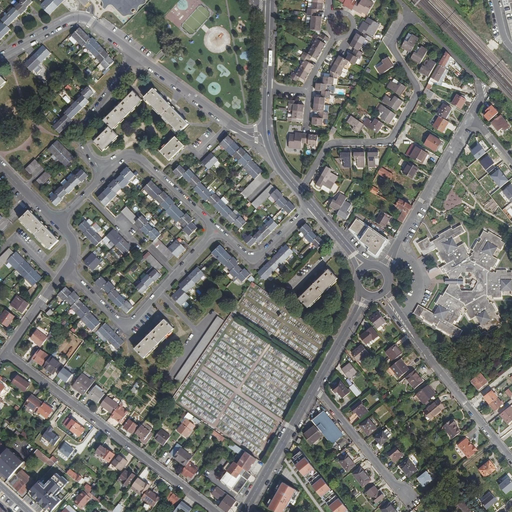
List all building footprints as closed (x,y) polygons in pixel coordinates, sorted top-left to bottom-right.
[(50,15),(58,6),(52,0),(46,0),(41,6),(50,15)] [(96,0),(105,9),(110,4),(123,16),(132,15),(136,12),(139,6),(145,4),(145,0),(96,0)] [(352,10),(353,9),(357,2),(354,0),(341,0),(345,2),(344,5),(352,10)] [(358,0),(357,2),(353,9),(362,14),(364,11),(369,14),(375,3),(368,0),(358,0)] [(21,2),(15,8),(20,14),(22,15),(28,9),(27,8),(21,2)] [(309,13),(316,14),(317,10),(323,11),(324,4),(314,3),(313,10),(309,9),(309,13)] [(14,7),(8,14),(15,20),(20,14),(15,8),(14,7)] [(311,23),(322,24),(322,17),(316,16),(316,14),(309,13),(308,15),(312,16),(311,23)] [(2,20),(5,23),(8,26),(15,20),(8,14),(2,20)] [(364,34),(367,35),(368,32),(374,35),(380,24),(370,18),(367,22),(369,23),(368,24),(367,23),(364,22),(359,31),(364,34)] [(5,23),(0,27),(0,30),(5,35),(11,29),(8,26),(5,23)] [(321,31),(322,24),(311,23),(310,30),(321,31)] [(73,36),(78,41),(86,33),(80,28),(73,36)] [(84,47),(85,46),(91,39),(86,33),(78,41),(84,47)] [(313,47),(322,52),(326,45),(321,42),(322,39),(320,37),(315,34),(313,38),(317,40),(313,47)] [(354,40),(363,45),(366,39),(370,41),(372,38),(367,35),(364,34),(363,37),(357,34),(354,40)] [(402,47),(411,52),(419,39),(412,35),(408,43),(405,41),(402,47)] [(85,46),(89,50),(91,51),(98,44),(93,38),(91,39),(85,46)] [(354,53),(361,57),(363,54),(359,52),(363,45),(354,40),(350,47),(355,50),(354,53)] [(98,44),(91,51),(96,57),(104,49),(98,44)] [(37,74),(40,70),(37,67),(51,53),(44,46),(25,64),(32,72),(34,70),(37,74)] [(165,54),(170,50),(166,46),(161,51),(165,54)] [(303,55),(311,59),(312,56),(317,59),(322,52),(313,47),(308,54),(305,52),(303,55)] [(411,59),(420,64),(428,51),(422,47),(417,54),(414,53),(411,59)] [(104,49),(96,57),(102,63),(109,56),(110,55),(104,49)] [(445,68),(451,57),(446,52),(443,57),(435,72),(429,82),(434,83),(437,85),(439,81),(442,83),(449,71),(445,68)] [(346,60),(349,62),(355,65),(359,59),(360,60),(361,57),(354,53),(352,55),(349,54),(346,60)] [(301,68),(310,73),(314,66),(309,63),(311,59),(303,55),(301,58),(305,61),(301,68)] [(109,56),(102,63),(101,64),(107,70),(115,62),(109,56)] [(335,64),(344,69),(345,65),(347,66),(349,62),(346,60),(342,58),(340,62),(337,61),(335,64)] [(381,75),(394,67),(388,58),(382,61),(384,64),(377,69),(381,75)] [(420,71),(429,77),(436,64),(430,60),(426,67),(423,66),(420,71)] [(334,73),(338,75),(341,77),(343,73),(342,72),(344,69),(335,64),(333,67),(336,69),(334,73)] [(305,80),(310,73),(301,68),(296,75),(293,73),(291,76),(298,81),(300,77),(305,80)] [(322,94),(329,95),(330,91),(326,91),(327,84),(334,85),(335,78),(337,78),(338,75),(334,73),(333,78),(325,77),(324,84),(317,83),(316,90),(322,91),(322,94)] [(88,87),(94,93),(100,87),(94,81),(88,87)] [(392,81),(388,87),(401,96),(406,87),(401,83),(399,86),(392,81)] [(83,95),(88,100),(94,93),(88,87),(82,93),(83,95)] [(425,90),(422,95),(430,100),(434,93),(430,90),(426,88),(425,90)] [(145,98),(162,115),(171,106),(154,89),(145,98)] [(119,106),(128,115),(143,100),(134,91),(119,106)] [(315,104),(325,105),(325,98),(329,98),(329,95),(322,94),(322,97),(315,97),(315,104)] [(77,101),(83,107),(90,102),(88,100),(83,95),(77,101)] [(452,104),(461,109),(467,100),(458,95),(452,104)] [(397,107),(402,101),(396,96),(392,102),(390,100),(391,99),(386,96),(383,101),(396,111),(398,108),(397,107)] [(292,110),(303,112),(304,105),(297,104),(298,100),(290,99),(289,103),(293,103),(292,110)] [(71,107),(77,114),(83,107),(77,101),(71,107)] [(320,115),(327,116),(327,112),(324,112),(325,105),(315,104),(314,111),(320,112),(320,115)] [(437,115),(440,116),(445,120),(452,108),(444,104),(437,115)] [(393,117),(395,114),(382,105),(375,114),(388,123),(392,117),(393,117)] [(112,130),(128,115),(119,106),(104,121),(110,127),(112,130)] [(171,106),(162,115),(180,133),(189,124),(171,106)] [(485,116),(489,120),(498,113),(492,106),(486,111),(487,113),(485,116)] [(66,114),(71,119),(77,114),(71,107),(65,113),(66,114)] [(303,119),(303,112),(292,110),(291,118),(288,117),(288,121),(295,122),(296,118),(303,119)] [(60,120),(66,127),(72,121),(71,119),(66,114),(60,120)] [(327,119),(327,116),(320,115),(320,118),(313,117),(312,124),(322,125),(323,118),(327,119)] [(510,126),(501,115),(492,123),(498,131),(503,128),(505,131),(510,126)] [(364,125),(363,124),(352,116),(347,122),(355,127),(353,130),(358,134),(364,125)] [(445,120),(440,116),(433,127),(443,133),(449,122),(445,120)] [(367,118),(363,124),(364,125),(377,133),(379,130),(378,130),(382,123),(376,119),(372,124),(370,123),(372,121),(367,118)] [(60,133),(66,127),(60,120),(54,127),(60,133)] [(119,136),(112,130),(110,127),(95,141),(104,150),(119,136)] [(294,136),(294,135),(290,135),(289,147),(300,149),(301,143),(305,143),(306,134),(296,133),(296,135),(295,137),(294,136)] [(306,134),(305,143),(308,143),(308,145),(317,146),(318,135),(306,134)] [(430,135),(424,145),(436,151),(442,141),(430,135)] [(226,150),(234,142),(228,136),(220,144),(226,150)] [(184,146),(176,137),(161,152),(169,161),(184,146)] [(49,149),(57,158),(66,149),(58,141),(49,149)] [(233,155),(240,148),(234,142),(226,150),(232,156),(233,155)] [(481,144),(472,151),(478,159),(487,152),(481,144)] [(410,157),(422,164),(428,154),(416,147),(410,157)] [(239,161),(247,153),(241,148),(240,148),(233,155),(239,161)] [(66,149),(57,158),(66,167),(75,158),(66,149)] [(352,167),(351,152),(341,152),(341,159),(344,159),(344,167),(352,167)] [(355,152),(355,158),(358,158),(358,167),(365,167),(365,152),(355,152)] [(379,152),(368,152),(368,167),(376,167),(376,158),(379,158),(379,152)] [(211,153),(202,162),(209,170),(219,160),(211,153)] [(245,167),(252,160),(253,159),(247,153),(239,161),(245,167)] [(26,169),(31,174),(41,165),(35,160),(26,169)] [(250,174),(258,166),(252,160),(245,167),(244,168),(250,174)] [(490,177),(499,169),(493,162),(484,170),(490,177)] [(409,163),(403,173),(413,178),(418,168),(409,163)] [(183,176),(187,172),(181,166),(174,172),(180,178),(183,176)] [(255,179),(261,174),(263,172),(258,166),(250,174),(255,179)] [(122,175),(129,181),(135,175),(127,167),(121,174),(122,175)] [(322,176),(335,183),(338,176),(331,172),(332,169),(327,167),(322,176)] [(381,168),(378,174),(390,181),(394,175),(381,168)] [(189,182),(195,176),(189,169),(187,172),(183,176),(189,182)] [(500,169),(491,177),(502,188),(511,180),(500,169)] [(82,170),(76,176),(79,178),(79,179),(81,181),(82,182),(88,176),(82,170)] [(42,186),(52,176),(47,171),(37,181),(42,186)] [(266,179),(261,174),(255,179),(242,193),(247,198),(266,179)] [(79,178),(76,176),(75,175),(69,181),(75,187),(81,181),(79,179),(79,178)] [(116,180),(122,188),(123,189),(130,182),(129,181),(122,175),(116,180)] [(195,188),(201,183),(202,182),(195,176),(189,182),(195,188)] [(331,189),(335,183),(322,176),(317,185),(322,188),(323,185),(331,189)] [(109,187),(116,194),(122,188),(116,180),(115,180),(108,186),(109,187)] [(75,187),(69,181),(63,187),(68,193),(69,193),(75,187)] [(149,194),(157,187),(152,181),(144,189),(149,194)] [(201,195),(207,189),(201,183),(195,188),(195,189),(201,195)] [(257,209),(271,195),(277,190),(272,184),(252,204),(257,209)] [(511,186),(511,185),(503,191),(511,202),(511,186)] [(68,193),(63,187),(62,186),(55,193),(56,193),(62,199),(68,193)] [(209,186),(207,189),(213,195),(215,193),(215,192),(209,186)] [(371,186),(368,190),(376,195),(379,190),(371,186)] [(104,193),(111,201),(117,195),(116,194),(109,187),(104,193)] [(156,199),(163,192),(157,187),(149,194),(155,200),(156,199)] [(208,200),(213,195),(207,189),(201,195),(206,201),(208,200)] [(271,195),(277,201),(283,196),(284,195),(277,189),(277,190),(271,195)] [(162,205),(169,197),(164,192),(163,192),(156,199),(162,205)] [(62,199),(56,193),(50,200),(56,206),(63,199),(62,199)] [(106,206),(111,201),(104,193),(98,198),(106,206)] [(214,206),(221,200),(215,193),(213,195),(208,200),(214,206)] [(340,210),(345,201),(347,198),(340,194),(336,202),(333,200),(331,205),(340,210)] [(282,209),(284,208),(289,202),(283,196),(277,201),(276,203),(282,209)] [(167,211),(174,204),(175,203),(169,197),(162,205),(167,211)] [(220,212),(227,206),(221,200),(214,206),(220,212)] [(402,213),(398,220),(403,223),(412,207),(400,200),(396,207),(398,208),(397,209),(398,210),(398,211),(402,213)] [(289,214),(296,208),(290,201),(289,202),(284,208),(289,214)] [(352,205),(345,201),(340,210),(338,213),(347,218),(350,214),(347,212),(352,205)] [(172,218),(180,210),(174,204),(167,211),(167,212),(172,218)] [(227,219),(233,212),(227,206),(220,212),(227,219)] [(136,222),(139,219),(127,207),(121,212),(134,224),(136,222)] [(20,219),(35,234),(44,225),(29,210),(20,219)] [(179,222),(186,215),(180,210),(172,218),(176,222),(178,223),(179,222)] [(391,216),(382,211),(376,222),(384,227),(391,216)] [(234,223),(239,218),(233,212),(227,219),(232,224),(234,223)] [(185,228),(191,222),(193,220),(187,214),(186,215),(179,222),(184,226),(185,228)] [(142,228),(148,223),(149,222),(142,216),(139,219),(136,222),(142,228)] [(241,216),(239,218),(234,223),(241,229),(247,223),(241,216)] [(266,225),(272,231),(278,225),(272,219),(269,217),(265,221),(267,223),(266,225)] [(357,219),(350,229),(356,233),(355,235),(362,239),(360,241),(370,247),(368,249),(376,255),(383,245),(386,240),(379,235),(380,234),(375,231),(375,232),(367,227),(368,226),(360,220),(359,221),(357,219)] [(85,233),(92,227),(85,220),(79,227),(85,233)] [(185,228),(184,230),(190,236),(197,228),(191,222),(185,228)] [(148,235),(154,229),(148,223),(142,228),(141,229),(147,236),(148,235)] [(306,224),(300,230),(306,236),(305,237),(311,244),(312,243),(318,249),(325,243),(318,236),(318,237),(312,231),(312,230),(306,224)] [(44,225),(35,234),(50,249),(59,240),(44,225)] [(260,231),(266,237),(272,231),(266,225),(260,231)] [(460,329),(450,323),(453,319),(455,320),(456,317),(460,311),(458,310),(460,307),(464,305),(466,308),(465,310),(470,318),(476,315),(480,324),(476,326),(480,333),(484,331),(485,332),(498,326),(497,324),(501,322),(498,315),(496,316),(494,312),(496,311),(491,303),(489,304),(487,300),(488,295),(493,295),(492,297),(502,298),(503,291),(511,290),(511,294),(511,296),(511,295),(511,272),(508,272),(508,271),(498,270),(498,272),(493,272),(490,270),(492,267),(494,267),(499,259),(493,256),(498,247),(502,250),(506,243),(502,240),(503,239),(490,231),(489,233),(485,231),(480,237),(482,238),(480,242),(478,241),(473,249),(474,250),(472,255),(468,257),(467,253),(468,252),(463,244),(457,247),(453,239),(465,232),(462,225),(454,229),(453,227),(439,234),(440,236),(431,241),(428,236),(418,241),(424,253),(437,247),(439,251),(437,252),(442,261),(444,260),(446,264),(442,266),(445,272),(449,278),(447,279),(446,283),(449,283),(442,295),(440,294),(439,296),(435,303),(438,305),(434,313),(418,304),(413,312),(418,315),(419,314),(423,316),(422,317),(431,323),(432,321),(436,323),(435,325),(452,335),(453,333),(456,336),(460,329)] [(90,240),(97,234),(96,232),(97,230),(93,226),(92,227),(85,233),(84,234),(90,240)] [(154,241),(158,238),(161,235),(155,228),(154,229),(148,235),(154,241)] [(114,229),(107,236),(125,255),(133,248),(114,229)] [(253,237),(257,241),(260,244),(266,237),(260,231),(253,237)] [(103,240),(97,234),(90,240),(96,246),(103,240)] [(251,247),(257,241),(253,237),(251,235),(245,241),(251,247)] [(175,255),(168,248),(158,238),(154,241),(152,243),(169,260),(175,255)] [(180,242),(178,241),(177,240),(168,248),(175,255),(177,258),(186,249),(180,242)] [(219,259),(227,252),(220,245),(212,253),(219,259)] [(277,254),(284,262),(293,252),(286,245),(277,254)] [(0,267),(7,260),(15,253),(10,248),(0,257),(0,267)] [(15,253),(7,260),(16,269),(25,261),(16,252),(15,253)] [(153,267),(158,272),(163,267),(148,252),(143,257),(153,267)] [(226,265),(233,258),(227,252),(219,259),(225,266),(226,265)] [(84,261),(93,271),(102,262),(93,253),(84,261)] [(274,271),(284,262),(277,254),(267,264),(274,271)] [(227,266),(231,271),(238,265),(239,263),(233,257),(233,258),(226,265),(227,266)] [(25,261),(16,269),(25,278),(33,269),(25,261)] [(435,263),(426,268),(428,272),(437,268),(435,263)] [(265,280),(274,271),(267,264),(258,273),(265,280)] [(234,277),(235,279),(237,277),(240,274),(240,273),(243,270),(238,265),(231,271),(230,273),(234,277)] [(148,274),(154,281),(155,282),(161,276),(158,272),(153,267),(147,273),(148,274)] [(188,276),(196,284),(205,274),(198,267),(188,276)] [(33,269),(25,278),(33,286),(42,278),(33,269)] [(240,274),(237,277),(243,282),(251,275),(245,269),(243,270),(240,273),(240,274)] [(314,284),(323,293),(338,279),(329,269),(314,284)] [(142,282),(148,287),(154,281),(148,274),(142,281),(142,282)] [(102,289),(103,288),(108,283),(102,276),(95,283),(102,289)] [(181,288),(186,293),(196,284),(188,276),(179,286),(181,288)] [(108,283),(103,288),(109,294),(114,289),(115,288),(109,281),(108,283)] [(149,288),(148,287),(142,282),(136,288),(143,294),(149,288)] [(308,308),(323,293),(314,284),(299,299),(308,308)] [(65,301),(66,299),(72,293),(66,287),(58,295),(65,301)] [(190,297),(186,293),(181,288),(172,296),(181,306),(182,305),(185,308),(189,304),(186,301),(190,297)] [(114,289),(109,294),(108,296),(114,302),(120,295),(114,289)] [(72,293),(66,299),(72,306),(79,299),(80,298),(74,291),(72,293)] [(120,295),(114,302),(120,308),(121,307),(126,301),(120,295)] [(14,306),(20,311),(25,303),(28,305),(29,304),(27,303),(20,298),(14,306)] [(79,299),(72,306),(71,307),(76,313),(85,305),(79,299)] [(126,301),(121,307),(127,313),(133,307),(127,301),(126,301)] [(25,303),(20,311),(23,313),(25,310),(26,310),(27,309),(26,308),(28,305),(25,303)] [(85,305),(76,313),(82,319),(89,311),(90,311),(85,305)] [(0,321),(8,327),(15,316),(6,310),(0,319),(0,321)] [(89,311),(82,319),(81,320),(87,325),(95,317),(89,311)] [(378,311),(369,319),(376,328),(386,320),(378,311)] [(175,379),(181,383),(202,353),(224,320),(218,316),(195,350),(175,379)] [(95,317),(87,325),(93,331),(101,323),(95,317)] [(150,334),(159,343),(174,329),(165,319),(150,334)] [(108,340),(115,333),(106,323),(98,330),(108,340)] [(373,339),(374,339),(379,336),(372,327),(360,336),(366,344),(367,344),(373,339)] [(30,337),(32,339),(38,330),(36,329),(30,337)] [(38,344),(41,347),(46,339),(48,338),(38,330),(32,339),(36,342),(38,344)] [(125,342),(115,333),(108,340),(117,349),(125,342)] [(144,358),(159,343),(150,334),(135,349),(144,358)] [(373,339),(367,344),(369,347),(376,342),(374,339),(373,339)] [(393,361),(403,353),(395,344),(386,352),(393,361)] [(369,353),(362,345),(352,353),(359,362),(369,353)] [(29,363),(32,365),(35,360),(42,365),(45,361),(45,360),(48,355),(40,349),(29,363)] [(51,356),(47,362),(48,362),(44,367),(51,373),(54,369),(55,370),(60,364),(51,356)] [(400,360),(391,367),(400,378),(409,370),(407,366),(406,367),(400,360)] [(349,378),(357,371),(350,364),(342,370),(349,378)] [(76,376),(64,368),(58,376),(70,384),(76,376)] [(415,370),(406,377),(415,388),(424,381),(415,370)] [(73,387),(84,395),(95,380),(92,378),(91,380),(82,373),(73,387)] [(481,373),(472,381),(479,390),(488,382),(481,373)] [(13,382),(25,392),(30,384),(18,375),(13,382)] [(351,391),(349,389),(348,390),(341,381),(332,389),(335,393),(338,391),(343,398),(350,393),(350,392),(351,391)] [(436,394),(429,385),(417,394),(424,403),(436,394)] [(98,403),(105,394),(95,386),(88,396),(98,403)] [(485,397),(490,404),(497,398),(491,389),(489,391),(490,393),(485,397)] [(32,394),(28,399),(24,405),(27,406),(30,407),(37,412),(38,411),(44,403),(32,394)] [(101,405),(113,414),(119,405),(107,396),(101,405)] [(497,398),(490,404),(495,411),(503,405),(503,404),(504,403),(502,401),(501,402),(497,398)] [(444,407),(438,400),(425,411),(427,413),(425,415),(425,417),(428,420),(430,421),(432,420),(431,418),(444,407)] [(368,412),(361,402),(352,409),(355,413),(356,412),(361,418),(368,412)] [(44,403),(38,411),(48,418),(54,410),(44,403)] [(113,414),(111,416),(121,423),(123,420),(124,420),(126,418),(125,417),(126,416),(119,411),(122,408),(124,405),(121,403),(119,405),(113,414)] [(511,408),(510,406),(500,414),(503,418),(504,417),(509,423),(508,424),(510,426),(511,423),(511,408)] [(119,411),(126,416),(128,413),(122,408),(119,411)] [(323,411),(312,421),(315,425),(323,435),(331,444),(343,435),(323,411)] [(188,412),(187,415),(181,422),(183,424),(178,430),(184,434),(185,433),(188,436),(195,426),(189,421),(190,419),(191,419),(194,416),(188,412)] [(80,436),(85,429),(72,419),(71,420),(68,418),(64,424),(80,436)] [(133,433),(138,426),(130,419),(124,427),(129,430),(129,431),(131,433),(132,433),(133,433)] [(453,438),(461,432),(455,425),(457,424),(453,419),(443,426),(453,438)] [(376,430),(368,420),(361,426),(369,436),(376,430)] [(146,444),(154,434),(150,432),(153,429),(147,424),(144,427),(142,426),(136,433),(142,437),(140,440),(146,444)] [(323,435),(315,425),(304,434),(311,444),(323,435)] [(53,432),(55,430),(50,426),(42,436),(55,446),(61,438),(53,432)] [(155,438),(164,445),(170,437),(161,429),(155,438)] [(211,432),(224,441),(226,438),(213,430),(211,432)] [(389,439),(383,432),(376,438),(381,445),(389,439)] [(469,458),(477,452),(477,451),(478,450),(475,447),(474,447),(473,446),(466,438),(458,445),(469,458)] [(239,453),(242,449),(231,442),(229,446),(239,453)] [(72,460),(78,452),(66,443),(60,451),(72,460)] [(106,449),(101,445),(96,452),(110,462),(115,454),(107,448),(106,449)] [(403,456),(396,447),(388,453),(395,462),(403,456)] [(3,454),(0,457),(0,469),(10,478),(14,473),(24,462),(8,448),(7,449),(3,454)] [(174,458),(186,467),(189,462),(193,457),(181,448),(180,450),(175,456),(174,457),(174,458)] [(51,459),(40,450),(37,452),(37,453),(46,461),(46,460),(53,466),(56,463),(55,463),(51,459)] [(293,462),(308,480),(317,472),(301,451),(293,458),(295,460),(293,462)] [(247,471),(255,459),(246,452),(238,464),(247,471)] [(116,459),(115,458),(111,464),(121,471),(128,462),(120,455),(116,459)] [(355,465),(347,455),(339,461),(347,472),(355,465)] [(417,470),(409,459),(406,462),(405,461),(400,465),(409,477),(417,470)] [(24,462),(14,473),(17,476),(11,483),(23,495),(26,491),(35,481),(23,470),(29,462),(26,460),(24,462)] [(485,478),(497,468),(491,460),(479,470),(485,478)] [(238,493),(252,474),(247,471),(238,464),(235,461),(221,480),(238,493)] [(186,467),(181,473),(186,476),(188,474),(192,478),(197,471),(189,465),(191,463),(189,462),(186,467)] [(189,465),(197,471),(198,469),(191,463),(189,465)] [(370,480),(361,468),(353,475),(363,486),(370,480)] [(67,473),(81,484),(85,480),(78,474),(77,475),(70,469),(67,473)] [(129,473),(126,470),(119,479),(128,486),(136,475),(130,471),(129,473)] [(433,480),(426,471),(418,478),(425,487),(433,480)] [(46,485),(40,480),(30,491),(33,494),(32,495),(49,510),(50,508),(53,511),(63,500),(57,495),(70,481),(63,476),(62,477),(57,473),(46,485)] [(310,483),(325,501),(334,493),(319,475),(310,483)] [(146,483),(138,478),(134,484),(145,493),(150,486),(147,483),(146,483)] [(271,498),(266,506),(275,511),(288,511),(290,509),(287,507),(289,504),(290,502),(292,499),(295,500),(300,492),(280,481),(275,489),(278,491),(276,494),(275,496),(273,499),(271,498)] [(174,488),(170,486),(167,490),(170,493),(166,498),(168,500),(166,504),(170,507),(173,504),(174,505),(174,506),(175,507),(181,500),(174,494),(174,493),(172,491),(174,488)] [(219,507),(226,511),(228,511),(236,501),(217,486),(212,493),(223,501),(219,507)] [(379,492),(375,486),(368,492),(377,503),(384,497),(380,491),(379,492)] [(90,492),(86,488),(78,498),(78,499),(75,503),(81,508),(94,495),(90,492)] [(153,492),(149,489),(142,498),(154,508),(161,498),(156,495),(155,496),(152,493),(153,492)] [(327,503),(334,511),(350,511),(336,495),(327,503)] [(187,511),(191,507),(182,501),(176,510),(173,511),(178,511),(182,508),(186,511),(187,511)] [(470,511),(463,502),(455,508),(458,511),(470,511)] [(397,511),(390,503),(382,510),(383,511),(397,511)]
